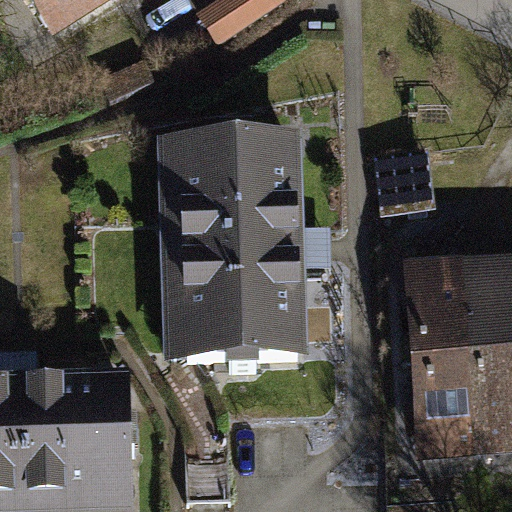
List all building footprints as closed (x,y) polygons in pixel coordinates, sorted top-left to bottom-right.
[(34,0),(62,44),(132,0),(34,0)] [(291,0),(228,0),(199,20),(221,52),(293,3),(291,0)] [(309,144),(163,148),(169,372),(315,367),(309,144)] [(430,157),(375,164),(383,223),(437,216),(430,157)] [(511,460),(511,282),(493,284),(506,461),(511,460)] [(506,461),(493,284),(409,289),(421,467),(506,461)] [(139,511),(136,381),(0,384),(0,511),(139,511)]
